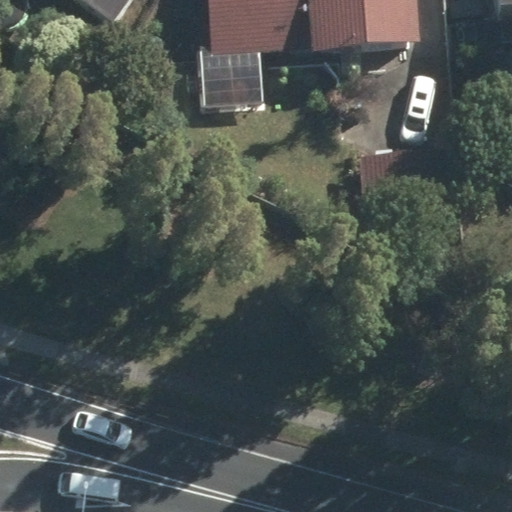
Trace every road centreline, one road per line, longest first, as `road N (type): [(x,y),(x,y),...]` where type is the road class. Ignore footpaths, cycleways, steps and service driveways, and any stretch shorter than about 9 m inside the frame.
road 1 (secondary): [(0,403),(122,447),(170,482)]
road 2 (secondary): [(170,482),(0,483)]
